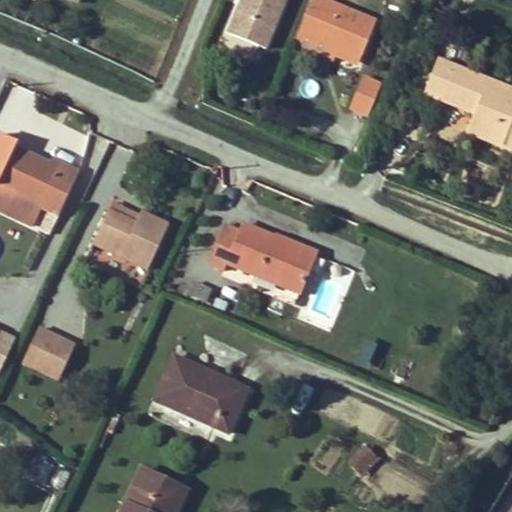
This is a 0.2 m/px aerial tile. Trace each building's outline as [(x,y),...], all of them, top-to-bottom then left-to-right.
[(286,0),(243,0),(228,38),(265,52),(286,0)] [(317,0),(312,0),(297,38),(358,62),(374,22),(317,0)] [(355,70),(358,62),(297,38),(294,46),(355,70)] [(437,63),(424,96),(439,103),(472,116),(464,135),(511,155),(511,93),(481,81),(437,63)] [(379,86),(364,79),(351,110),(366,117),(379,86)] [(0,134),(0,188),(42,208),(58,216),(76,178),(50,165),(15,148),(17,143),(0,134)] [(50,165),(76,178),(78,172),(53,160),(50,165)] [(0,211),(32,227),(42,208),(0,188),(0,211)] [(108,211),(134,224),(138,216),(111,204),(108,211)] [(138,216),(134,224),(108,211),(92,245),(146,271),(167,226),(140,213),(138,216)] [(223,271),(226,264),(300,294),(308,272),(294,266),(298,257),(270,245),(273,238),(241,225),(237,231),(223,226),(207,265),(223,271)] [(298,257),(294,266),(308,272),(316,252),(274,236),(273,238),(270,245),(298,257)] [(334,329),(351,267),(320,258),(302,320),(334,329)] [(193,284),(189,295),(204,301),(209,290),(193,284)] [(38,329),(25,356),(61,373),(73,347),(38,329)] [(369,362),(375,343),(361,339),(356,358),(369,362)] [(0,372),(10,353),(0,348),(0,372)] [(25,356),(22,363),(58,380),(61,373),(25,356)] [(205,372),(172,358),(153,401),(227,434),(246,390),(213,375),(211,379),(204,376),(205,372)] [(368,475),(374,451),(354,446),(348,470),(368,475)] [(140,469),(119,511),(163,511),(175,485),(140,469)] [(175,485),(163,511),(173,511),(184,489),(175,485)]
